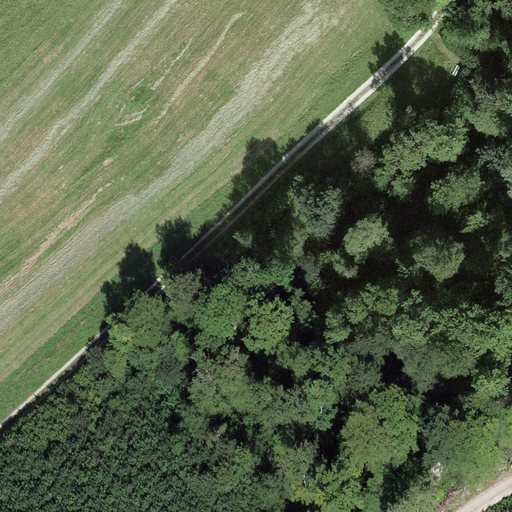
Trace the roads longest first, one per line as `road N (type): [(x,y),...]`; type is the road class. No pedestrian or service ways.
road 1 (track): [(0,430),(414,45),(446,0)]
road 2 (track): [(389,511),(511,376)]
